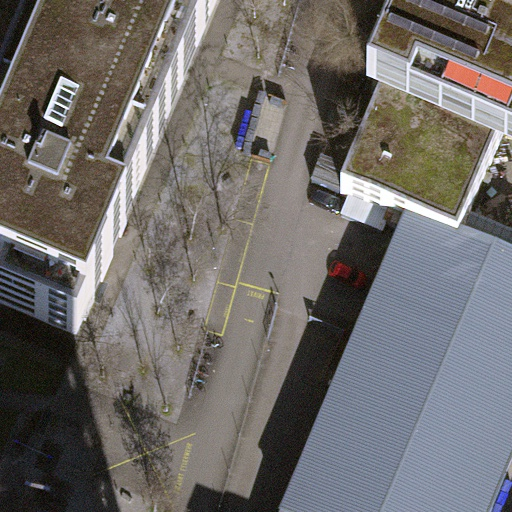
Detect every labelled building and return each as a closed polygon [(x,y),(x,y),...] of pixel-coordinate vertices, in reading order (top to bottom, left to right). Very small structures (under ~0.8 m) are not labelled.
[(221,0),(33,0),(40,3),(0,98),(0,285),(6,288),(0,302),(0,310),(77,343),(221,0)] [(511,116),(511,17),(470,0),(409,0),(367,100),(381,105),(343,196),(392,216),(457,243),(458,240),(460,240),(496,154),(511,116)] [(511,116),(496,154),(511,160),(511,116)] [(390,217),(350,200),(343,217),(383,234),(390,217)] [(511,262),(489,253),(460,240),(458,240),(457,243),(392,216),(387,226),(403,233),(285,511),(492,511),(511,465),(511,262)]
